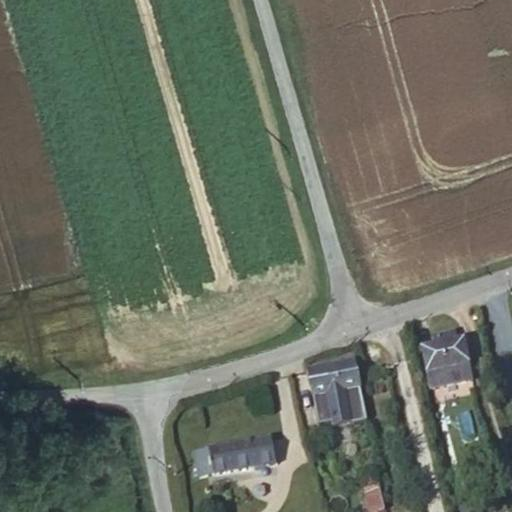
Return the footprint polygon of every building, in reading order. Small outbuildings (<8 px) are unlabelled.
[(461,367),(469,366),(464,344),(423,352),(431,389),(464,383),(461,367)] [(360,389),(355,364),(309,373),(314,398),(320,396),(360,389)] [(469,366),(461,367),(464,383),(472,381),(469,366)] [(360,389),(320,396),(322,404),(316,406),(320,427),(337,424),(348,422),(348,426),(365,423),(360,389)] [(195,454),(199,479),(276,466),(271,441),(195,454)] [(387,511),(387,510),(385,511),(376,475),(363,478),(367,493),(365,494),(369,511),(387,511)]
